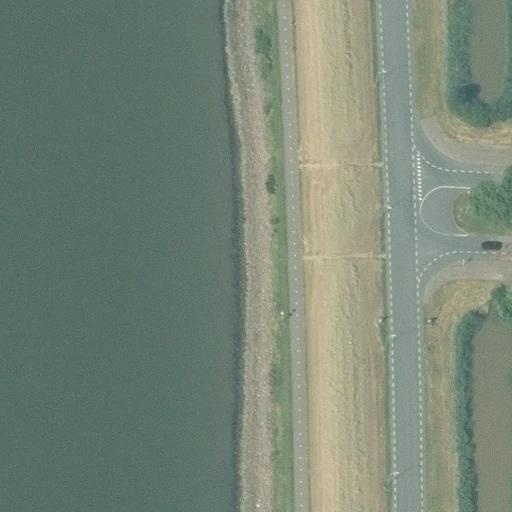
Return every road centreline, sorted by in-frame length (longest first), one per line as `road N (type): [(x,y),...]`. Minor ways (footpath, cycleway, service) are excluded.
road 1 (tertiary): [(407,511),(405,250)]
road 2 (tertiary): [(404,168),(393,0)]
